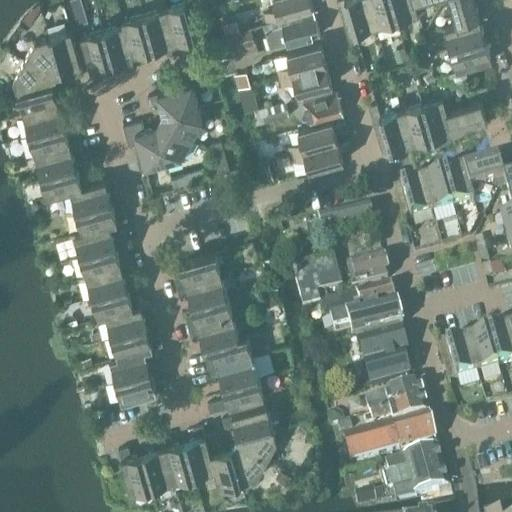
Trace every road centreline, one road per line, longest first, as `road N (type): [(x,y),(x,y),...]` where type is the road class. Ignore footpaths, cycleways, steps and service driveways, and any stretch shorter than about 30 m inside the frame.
road 1 (residential): [(469,511),(372,174)]
road 2 (residential): [(101,438),(188,412),(143,233)]
road 3 (residential): [(143,233),(370,165)]
road 4 (residential): [(143,233),(100,89),(143,80)]
road 5 (residential): [(370,165),(323,0)]
